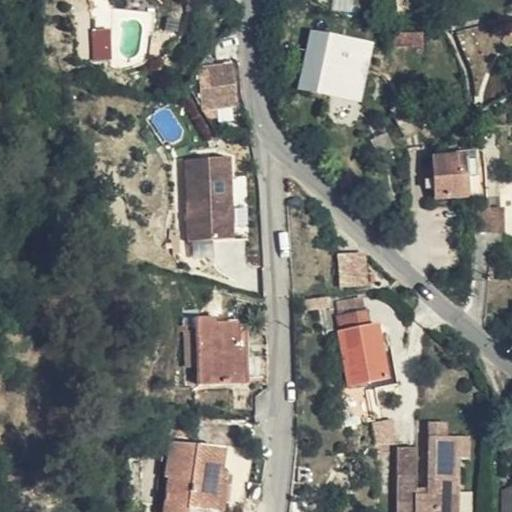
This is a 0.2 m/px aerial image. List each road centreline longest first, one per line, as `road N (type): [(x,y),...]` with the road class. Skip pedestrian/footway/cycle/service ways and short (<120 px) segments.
road 1 (residential): [(277,145),(293,465),(284,511)]
road 2 (tertiary): [(511,361),(434,294),(342,189),(277,145)]
road 3 (tertiary): [(277,145),(260,0)]
